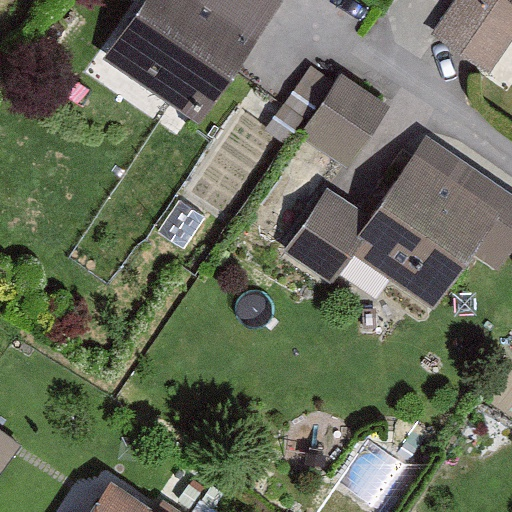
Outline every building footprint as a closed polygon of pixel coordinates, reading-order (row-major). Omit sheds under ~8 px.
[(271,0),(132,0),(99,54),(200,116),(271,0)] [(511,0),(449,0),(431,28),(487,64),(511,26),(511,0)] [(387,95),(337,66),(301,130),(350,158),(387,95)] [(511,254),(511,187),(424,132),(371,214),(331,188),(288,255),(327,280),(347,249),(435,305),(472,246),(504,266),(511,254)] [(0,473),(24,442),(0,424),(0,473)] [(165,511),(105,473),(80,511),(165,511)]
